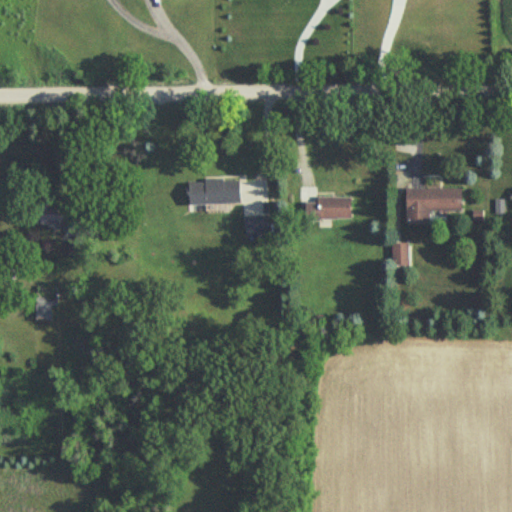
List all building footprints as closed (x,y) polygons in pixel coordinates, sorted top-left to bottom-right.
[(239,180),(187,180),(187,204),(239,203),(239,180)] [(460,188),(403,188),(403,223),(427,223),(427,211),(460,211),(460,188)] [(350,198),(303,198),(303,219),(350,220),(350,198)] [(59,227),(59,222),(70,222),(70,207),(34,207),(34,227),(59,227)] [(268,237),(268,218),(246,218),(246,237),(268,237)] [(397,251),(405,251),(405,245),(391,245),(391,265),(405,265),(405,259),(397,259),(397,251)] [(35,320),(51,320),(51,305),(57,305),(57,289),(35,289),(35,320)]
